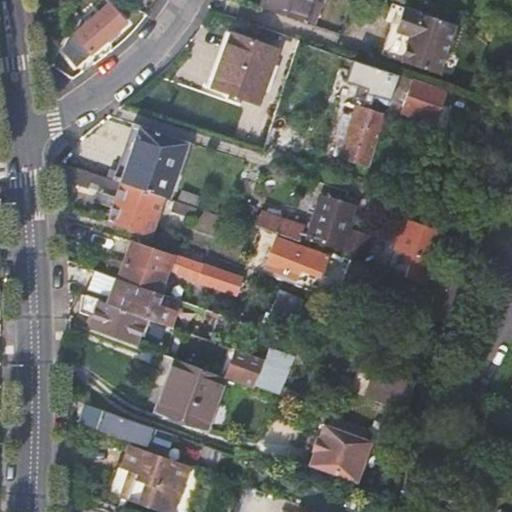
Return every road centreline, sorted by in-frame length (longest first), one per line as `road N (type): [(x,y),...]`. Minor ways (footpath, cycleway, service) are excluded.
road 1 (tertiary): [(30,511),(35,407),(22,148)]
road 2 (residential): [(22,148),(150,48),(185,0)]
road 3 (tertiary): [(22,148),(3,0)]
